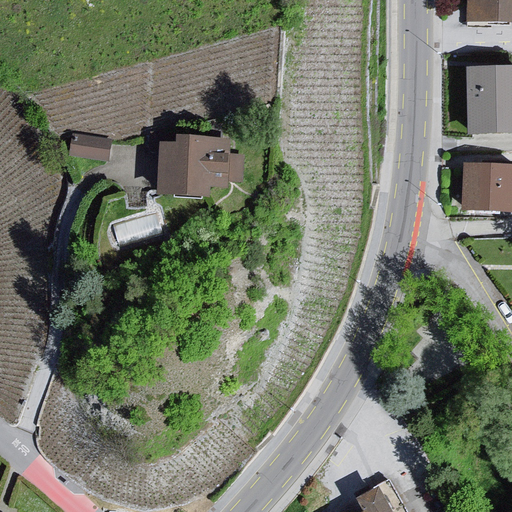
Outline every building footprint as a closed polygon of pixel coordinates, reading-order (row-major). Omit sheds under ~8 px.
[(511,0),(468,0),(470,28),(511,29),(511,0)] [(511,75),(468,76),(467,142),(511,141),(511,75)] [(74,131),(72,153),(110,156),(112,134),(74,131)] [(180,153),(163,153),(161,207),(213,205),(213,198),(243,188),(243,165),(233,163),(230,147),(182,148),(180,153)] [(511,173),(464,172),(463,218),(511,220),(511,173)] [(403,511),(388,485),(373,489),(376,497),(381,495),(389,511),(403,511)] [(360,511),(389,511),(381,495),(376,497),(357,505),(360,511)]
